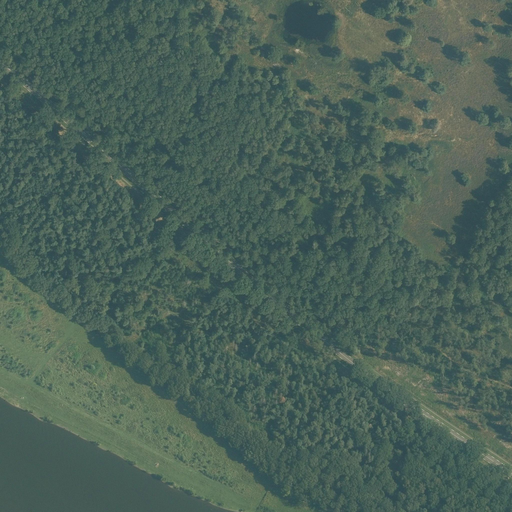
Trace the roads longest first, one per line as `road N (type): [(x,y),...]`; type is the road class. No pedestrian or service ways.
road 1 (primary): [(511,474),(326,342),(0,61)]
road 2 (track): [(76,311),(90,313),(189,226)]
road 3 (track): [(56,101),(143,0)]
road 4 (track): [(305,316),(377,204)]
